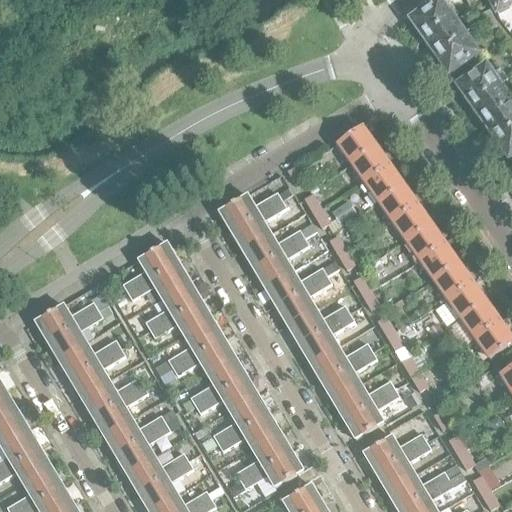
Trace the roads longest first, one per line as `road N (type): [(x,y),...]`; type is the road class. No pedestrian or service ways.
road 1 (residential): [(365,511),(201,243),(194,217),(202,203),(395,85)]
road 2 (residential): [(0,262),(126,166),(252,96),(361,53)]
road 3 (residential): [(119,511),(0,333)]
road 4 (residential): [(511,241),(395,85)]
